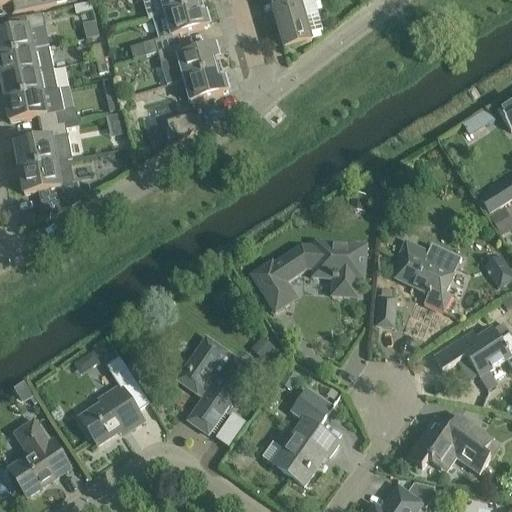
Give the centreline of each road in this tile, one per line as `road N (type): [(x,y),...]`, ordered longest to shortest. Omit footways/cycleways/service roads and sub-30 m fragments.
road 1 (residential): [(0,256),(173,163),(267,89),(240,0)]
road 2 (residential): [(56,511),(162,443),(198,448),(275,511)]
road 3 (residential): [(388,428),(404,407),(405,385),(389,368),(367,373),(359,389),(371,405)]
